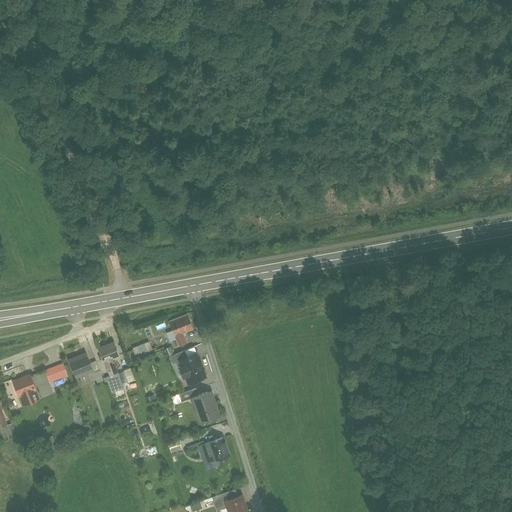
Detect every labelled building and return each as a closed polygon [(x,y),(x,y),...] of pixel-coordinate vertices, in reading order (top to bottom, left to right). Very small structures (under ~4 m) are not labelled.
[(191,348),(186,337),(195,334),(189,316),(170,323),(177,341),(178,340),(182,352),(191,348)] [(133,347),(136,357),(154,352),(150,342),(133,347)] [(117,344),(100,351),(105,364),(106,364),(113,381),(122,377),(115,360),(122,358),(117,344)] [(210,383),(199,354),(180,361),(191,390),(210,383)] [(90,356),(71,363),(77,379),(96,372),(90,356)] [(66,367),(46,374),(51,386),(70,378),(66,367)] [(131,369),(125,371),(129,382),(135,380),(131,369)] [(32,376),(13,383),(23,412),(43,404),(32,376)] [(225,423),(214,394),(196,401),(207,430),(225,423)] [(0,434),(10,431),(1,406),(0,406),(0,434)] [(232,462),(224,439),(206,445),(214,468),(232,462)] [(251,511),(245,496),(226,503),(229,511),(251,511)] [(191,505),(194,511),(203,508),(201,501),(191,505)]
